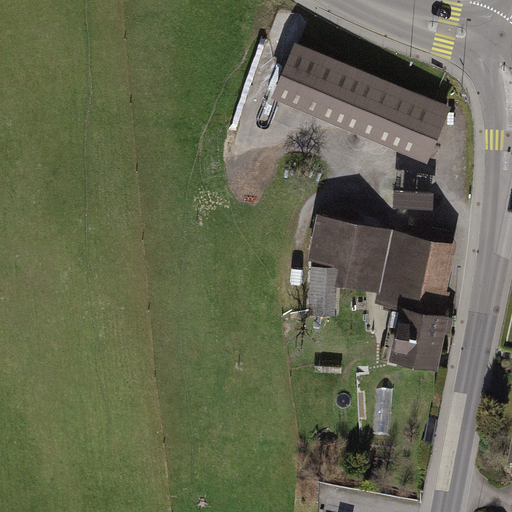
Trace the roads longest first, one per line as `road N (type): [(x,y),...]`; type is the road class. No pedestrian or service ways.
road 1 (secondary): [(511,118),(447,511)]
road 2 (secondary): [(490,45),(361,0)]
